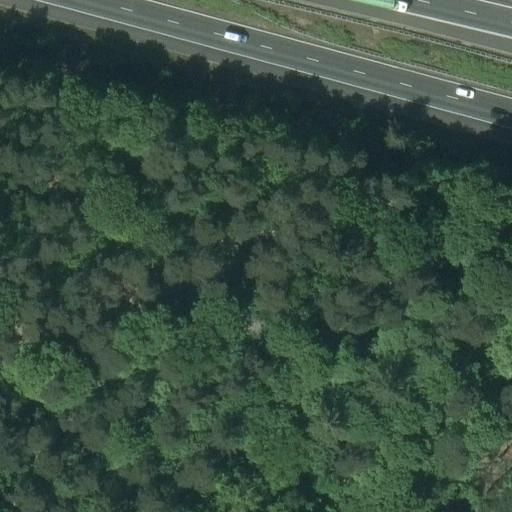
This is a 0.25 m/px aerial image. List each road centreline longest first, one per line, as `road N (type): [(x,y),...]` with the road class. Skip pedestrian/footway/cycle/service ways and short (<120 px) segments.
road 1 (track): [(511,227),(443,205),(355,215),(0,360)]
road 2 (motorway): [(88,0),(511,113)]
